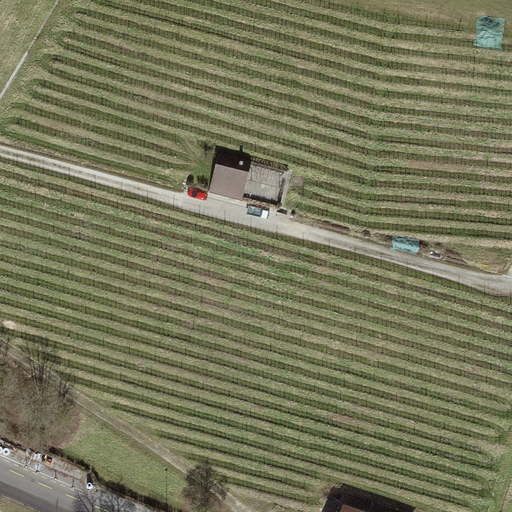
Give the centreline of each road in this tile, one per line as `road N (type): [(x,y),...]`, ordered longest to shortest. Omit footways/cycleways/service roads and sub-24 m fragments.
road 1 (residential): [(0,147),(511,280)]
road 2 (track): [(244,511),(175,454),(0,334)]
